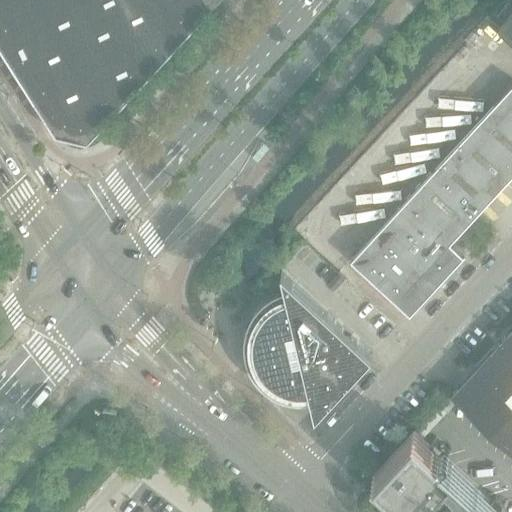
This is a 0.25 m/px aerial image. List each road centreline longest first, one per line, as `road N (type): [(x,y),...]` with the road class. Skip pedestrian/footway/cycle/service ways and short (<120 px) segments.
road 1 (secondary): [(110,283),(364,0)]
road 2 (secondary): [(303,0),(79,239)]
road 3 (unclassified): [(295,486),(511,254)]
road 4 (unclassified): [(295,486),(110,283)]
road 5 (unclassified): [(82,316),(123,361),(295,486)]
road 6 (tertiary): [(79,239),(0,108)]
road 7 (secondary): [(0,415),(82,316)]
